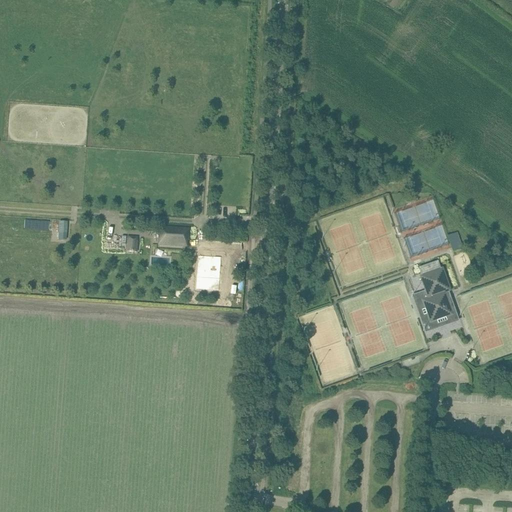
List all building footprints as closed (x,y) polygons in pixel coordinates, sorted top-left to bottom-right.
[(161,227),(160,245),(187,247),(187,241),(189,241),(190,229),(161,227)] [(457,233),(447,237),(452,251),(462,248),(457,233)] [(137,238),(128,237),(127,252),(136,252),(137,238)] [(193,255),(191,288),(213,290),(215,267),(216,257),(206,256),(193,255)] [(430,323),(452,315),(445,293),(450,291),(442,269),(420,277),(427,299),(422,301),(430,323)]
